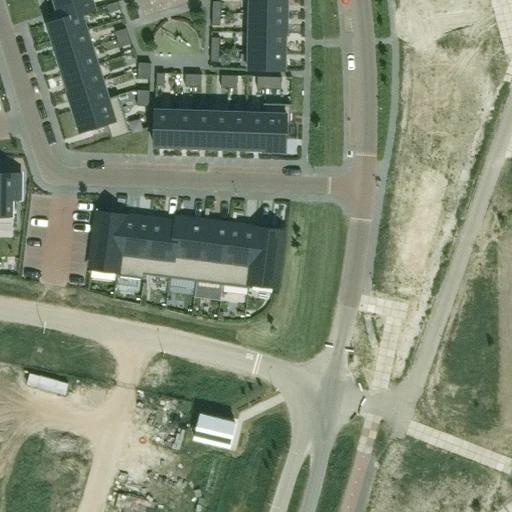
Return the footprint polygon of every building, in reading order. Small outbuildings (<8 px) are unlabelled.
[(92,0),(53,0),(59,19),(82,12),(82,13),(95,9),(92,0)] [(249,0),(249,14),(286,15),(286,0),(249,0)] [(456,0),(431,0),(437,34),(462,30),(456,0)] [(482,0),(456,0),(462,30),(486,26),(482,0)] [(117,1),(106,5),(109,13),(120,9),(117,1)] [(212,1),(212,13),(220,14),(221,1),(212,1)] [(59,19),(46,23),(52,41),(87,30),(82,13),(82,12),(59,19)] [(212,13),(211,25),(220,25),(220,14),(212,13)] [(249,14),(248,32),(285,33),(286,15),(249,14)] [(126,28),(114,32),(117,39),(128,36),(126,28)] [(87,30),(52,41),(57,58),(93,47),(87,30)] [(248,32),(248,50),(285,51),(285,33),(248,32)] [(128,36),(117,39),(119,47),(131,43),(128,36)] [(211,37),(211,49),(219,49),(219,37),(211,37)] [(93,47),(57,58),(62,75),(98,64),(93,47)] [(211,49),(210,61),(219,61),(219,49),(211,49)] [(248,50),(248,69),(285,69),(285,51),(248,50)] [(138,62),(138,70),(150,71),(150,63),(138,62)] [(98,64),(62,75),(68,92),(104,81),(98,64)] [(138,70),(138,78),(149,79),(150,71),(138,70)] [(156,73),(156,85),(164,85),(164,73),(156,73)] [(185,73),(185,86),(193,86),(193,74),(185,73)] [(193,74),(193,86),(201,86),(201,74),(193,74)] [(221,75),(221,87),(229,87),(229,75),(221,75)] [(229,75),(229,87),(237,87),(237,75),(229,75)] [(257,76),(256,88),(265,88),(265,76),(257,76)] [(265,76),(265,88),(280,88),(281,76),(265,76)] [(104,81),(68,92),(73,109),(109,98),(109,97),(104,81)] [(137,90),(137,105),(149,106),(149,90),(137,90)] [(109,98),(73,109),(80,132),(106,124),(111,139),(130,133),(118,95),(109,97),(109,98)] [(264,113),(263,150),(285,151),(286,123),(290,123),(291,104),(263,103),(263,112),(264,113)] [(155,109),(154,146),(173,147),(174,110),(155,109)] [(174,110),(173,147),(191,147),(192,110),(174,110)] [(192,110),(191,147),(209,148),(210,111),(192,110)] [(210,111),(209,148),(227,149),(228,111),(210,111)] [(228,111),(227,149),(245,149),(246,112),(228,111)] [(246,112),(245,149),(263,150),(264,113),(263,112),(246,112)] [(0,224),(13,225),(13,198),(21,198),(22,175),(14,175),(14,174),(0,173),(0,224)] [(97,212),(90,267),(116,271),(117,271),(124,216),(97,212)] [(116,271),(116,275),(144,279),(144,274),(151,219),(124,216),(117,271),(116,271)] [(177,222),(170,277),(196,281),(204,221),(177,217),(176,222),(177,222)] [(151,219),(144,274),(170,277),(177,222),(176,222),(151,219)] [(204,221),(196,281),(222,284),(230,224),(204,221)] [(230,224),(222,284),(249,288),(250,283),(249,283),(256,227),(230,224)] [(256,227),(249,283),(250,283),(276,286),(283,231),(256,227)]
